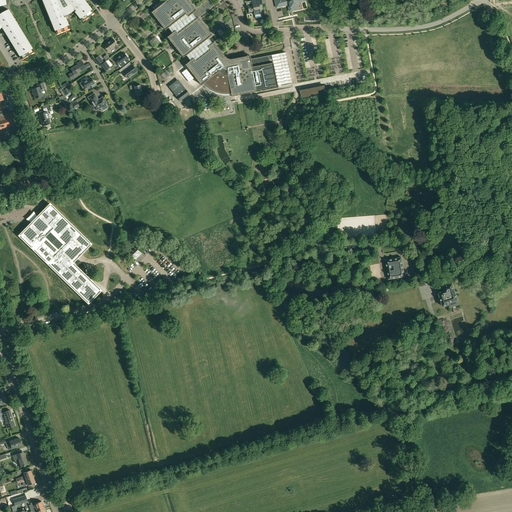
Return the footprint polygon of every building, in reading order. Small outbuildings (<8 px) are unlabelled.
[(42,0),(56,34),(70,29),(65,17),(64,18),(63,16),(69,14),(75,9),(76,11),(75,11),(82,21),(94,13),(84,0),(42,0)] [(201,85),(203,83),(204,84),(205,85),(205,86),(207,87),(208,88),(209,88),(209,89),(210,90),(211,90),(213,91),(214,92),(216,92),(217,93),(219,93),(221,94),(222,94),(224,94),(226,94),(228,94),(229,94),(231,94),(235,93),(235,92),(238,92),(239,91),(239,92),(255,89),(256,91),(278,87),(277,85),(291,82),(285,52),(246,60),(246,59),(245,59),(244,59),(243,59),(243,60),(241,61),(238,61),(236,61),(235,61),(234,61),(233,61),(233,62),(232,62),(231,63),(229,63),(230,62),(224,60),(223,60),(223,59),(222,59),(225,57),(214,42),(212,43),(208,38),(212,35),(198,17),(197,18),(192,13),(196,10),(187,0),(161,0),(152,7),(154,10),(151,12),(165,30),(168,27),(172,33),(167,37),(168,39),(183,57),(186,55),(190,60),(185,64),(201,85)] [(247,5),(249,12),(254,11),(255,18),(261,17),(260,10),(262,10),(260,0),(257,0),(252,1),(252,4),(247,5)] [(281,0),(282,6),(289,4),(289,6),(291,5),(292,10),(297,9),(297,6),(298,5),(297,2),(304,1),(303,0),(281,0)] [(0,28),(3,27),(16,49),(15,49),(22,59),(34,52),(8,10),(0,14),(0,28)] [(113,39),(103,46),(108,52),(111,50),(111,49),(114,46),(115,47),(114,47),(116,50),(119,47),(113,39)] [(117,58),(115,60),(121,67),(130,60),(127,57),(128,57),(126,53),(125,54),(124,54),(121,56),(120,55),(117,58)] [(94,60),(98,65),(102,62),(103,61),(98,56),(94,60)] [(101,65),(106,71),(110,67),(112,65),(110,62),(109,59),(106,62),(105,61),(101,65)] [(193,78),(181,62),(176,66),(189,82),(193,78)] [(73,72),(69,74),(72,79),(79,75),(78,72),(81,70),(80,68),(84,66),(82,63),(78,65),(71,69),(73,72)] [(125,66),(119,71),(122,75),(123,73),(127,79),(137,72),(131,65),(127,68),(125,66)] [(82,82),(80,83),(83,90),(94,83),(91,78),(88,79),(87,77),(81,80),(82,82)] [(179,82),(170,88),(180,101),(188,95),(179,82)] [(134,85),(130,86),(131,89),(134,88),(136,96),(143,94),(140,85),(135,86),(134,85)] [(40,87),(38,87),(32,89),(35,99),(43,97),(40,90),(40,87)] [(62,90),(62,91),(65,95),(67,95),(71,92),(68,87),(66,88),(63,90),(62,90)] [(300,90),(302,98),(310,97),(308,89),(300,90)] [(0,128),(18,123),(15,112),(0,116),(0,100),(3,100),(0,91),(0,90),(0,128)] [(95,93),(87,97),(96,111),(107,104),(103,96),(99,99),(95,93)] [(44,113),(39,115),(42,126),(50,123),(47,112),(52,111),(51,106),(43,109),(44,113)] [(415,190),(411,198),(415,199),(416,198),(421,200),(424,194),(415,190)] [(19,235),(32,248),(32,247),(33,247),(34,248),(32,250),(33,250),(33,249),(35,250),(34,251),(35,250),(36,251),(35,252),(36,252),(37,253),(36,253),(37,253),(38,254),(37,255),(38,255),(39,254),(40,255),(39,256),(40,255),(41,256),(40,257),(41,257),(42,258),(43,259),(45,260),(44,261),(45,260),(46,261),(45,262),(47,261),(48,262),(47,263),(57,272),(56,273),(58,273),(58,274),(59,274),(59,275),(60,275),(60,276),(60,275),(66,282),(67,282),(67,283),(68,283),(68,284),(69,284),(69,285),(76,291),(75,291),(76,291),(76,292),(77,292),(77,293),(78,293),(78,294),(79,294),(88,303),(89,302),(97,294),(98,294),(98,293),(99,292),(100,291),(101,291),(92,282),(91,281),(82,272),(81,271),(80,270),(79,269),(72,263),(73,262),(74,261),(74,260),(75,261),(75,260),(76,260),(75,259),(76,259),(77,258),(77,257),(78,257),(78,256),(79,257),(79,256),(79,255),(80,254),(81,254),(82,254),(82,253),(90,244),(91,244),(86,238),(85,238),(81,235),(82,234),(81,234),(80,233),(79,232),(79,231),(78,231),(78,232),(72,225),(71,224),(70,224),(70,223),(69,223),(69,222),(62,216),(63,216),(62,216),(62,215),(61,215),(61,214),(60,214),(60,213),(59,213),(55,209),(56,209),(55,209),(50,204),(49,204),(40,213),(40,214),(39,215),(38,216),(37,216),(38,217),(37,217),(35,215),(30,220),(32,222),(31,223),(30,224),(30,225),(29,225),(28,226),(22,232),(22,233),(21,233),(21,234),(20,234),(19,235)] [(123,256),(126,254),(119,248),(117,250),(123,256)] [(401,257),(385,260),(389,279),(405,277),(401,257)] [(447,290),(439,293),(443,306),(448,305),(449,308),(459,305),(452,283),(447,285),(448,288),(447,288),(446,289),(447,290)] [(60,300),(60,299),(61,298),(61,297),(62,297),(62,296),(62,295),(62,294),(61,293),(61,292),(60,291),(59,290),(58,289),(57,289),(56,289),(55,289),(54,289),(53,290),(52,290),(52,291),(51,291),(51,292),(50,292),(50,293),(50,294),(50,295),(50,296),(50,297),(50,298),(51,298),(51,299),(52,299),(52,300),(53,300),(54,301),(55,301),(56,301),(57,301),(58,301),(58,300),(59,300),(60,300)] [(10,410),(2,413),(7,428),(15,425),(10,410)] [(6,443),(8,449),(12,448),(21,445),(19,438),(9,441),(6,442),(6,443)] [(24,452),(13,456),(15,463),(19,461),(21,467),(28,464),(24,452)] [(21,477),(16,479),(17,481),(26,478),(33,476),(31,470),(24,472),(25,475),(21,477)] [(26,478),(17,481),(18,483),(22,482),(23,483),(24,486),(28,485),(35,483),(33,476),(26,478)] [(28,496),(30,503),(43,499),(41,492),(28,496)] [(25,495),(13,500),(15,505),(15,506),(27,502),(25,495)] [(42,501),(32,505),(34,511),(36,510),(36,511),(44,508),(42,501)]
